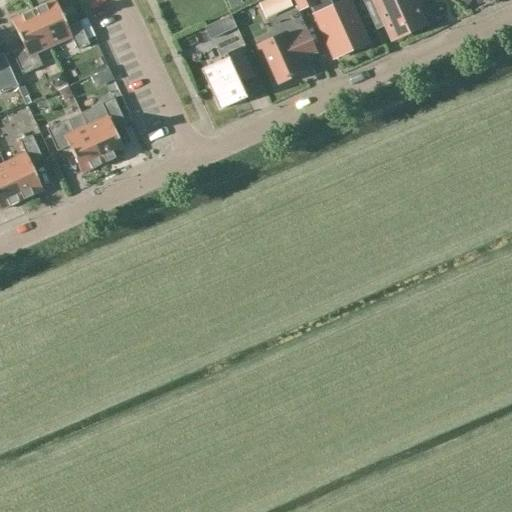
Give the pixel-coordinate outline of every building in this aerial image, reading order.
[(77,50),(89,45),(79,22),(67,27),(55,0),(54,0),(33,10),(50,47),(72,37),(77,50)] [(239,0),(230,0),(227,2),(230,9),(241,4),(239,0)] [(268,0),(259,4),(265,20),(292,8),(288,0),(268,0)] [(293,0),(299,12),(316,5),(313,0),(293,0)] [(348,0),(347,0),(314,15),(334,59),(368,43),(348,0)] [(365,0),(362,1),(368,14),(379,10),(389,33),(420,19),(415,9),(421,6),(418,0),(365,0)] [(33,10),(11,20),(24,47),(12,52),(22,75),(42,66),(36,53),(50,47),(33,10)] [(257,46),(275,86),(303,73),(297,61),(315,53),(305,31),(287,39),(285,34),(257,46)] [(254,77),(241,48),(226,54),(228,58),(201,70),(219,110),(246,99),(238,81),(242,79),(243,82),(254,77)] [(16,87),(1,54),(0,54),(0,91),(1,94),(16,87)] [(124,78),(137,73),(131,56),(118,61),(124,78)] [(113,99),(80,114),(103,164),(125,153),(112,124),(123,119),(113,99)] [(80,114),(46,129),(57,153),(68,147),(81,174),(103,164),(80,114)] [(26,154),(4,164),(21,201),(43,191),(30,164),(42,159),(31,136),(20,140),(26,154)] [(0,210),(21,201),(4,164),(0,165),(0,210)]
